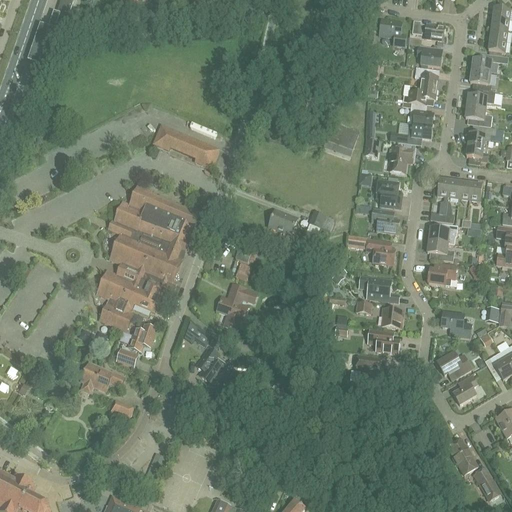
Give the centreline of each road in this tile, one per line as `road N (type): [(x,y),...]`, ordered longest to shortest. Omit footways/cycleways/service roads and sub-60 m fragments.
road 1 (residential): [(160,375),(256,88),(276,0)]
road 2 (residential): [(511,393),(455,422),(422,368),(429,316),(406,272),(418,181),(437,161)]
road 3 (residential): [(329,511),(221,415),(160,375)]
road 4 (residential): [(55,479),(85,476),(127,447),(160,375)]
road 5 (residential): [(437,161),(446,148),(462,21)]
